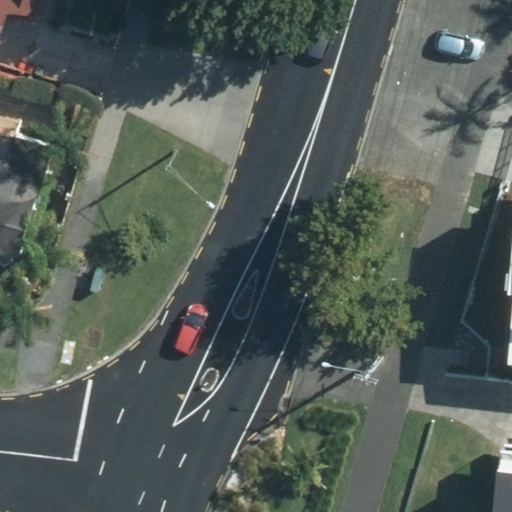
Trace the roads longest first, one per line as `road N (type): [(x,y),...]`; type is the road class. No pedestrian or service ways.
road 1 (secondary): [(116,464),(163,381),(301,183)]
road 2 (secondary): [(301,183),(263,333),(210,472)]
road 3 (secondary): [(301,183),(356,0)]
